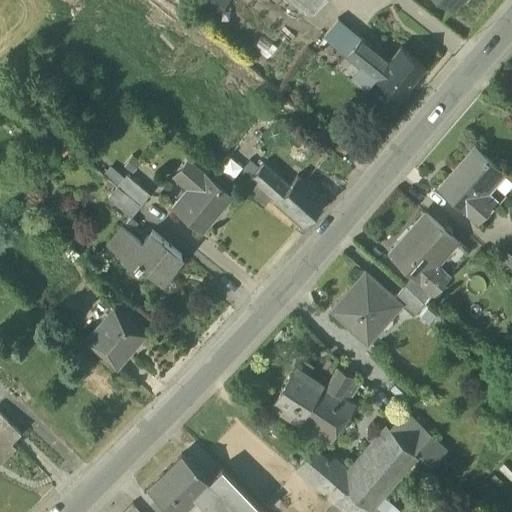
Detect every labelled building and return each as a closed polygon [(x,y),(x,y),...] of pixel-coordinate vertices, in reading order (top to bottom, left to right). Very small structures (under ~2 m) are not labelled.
[(230,0),(228,0),(200,0),(199,3),(217,17),(230,0)] [(285,0),(307,17),(313,16),(325,0),(285,0)] [(442,0),(454,9),(460,0),(442,0)] [(323,38),(346,57),(360,38),(338,20),(323,38)] [(261,37),(252,49),(266,61),(276,49),(261,37)] [(374,80),(399,99),(425,67),(400,48),(389,61),(384,67),(373,58),(378,52),(360,38),(346,57),(359,67),(375,80),(374,80)] [(384,67),(389,61),(378,52),(373,58),(384,67)] [(365,92),(374,80),(375,80),(359,67),(349,80),(365,92)] [(439,187),(476,220),(491,203),(480,193),(500,171),(474,148),(465,158),(469,162),(455,178),(451,174),(439,187)] [(465,158),(451,174),(455,178),(469,162),(465,158)] [(174,207),(200,230),(229,196),(187,160),(175,175),(190,188),(174,207)] [(275,201),(303,225),(324,200),(297,176),(288,186),(263,163),(250,178),(270,196),(275,200),(275,201)] [(126,174),(117,186),(139,204),(149,192),(126,174)] [(240,190),(261,207),(270,196),(250,178),(240,190)] [(131,215),(139,204),(117,186),(108,196),(131,215)] [(412,273),(432,291),(446,275),(433,263),(454,239),(424,212),(407,232),(408,233),(390,253),(412,273)] [(139,261),(160,279),(181,255),(152,230),(141,242),(122,226),(108,243),(135,266),(139,261)] [(468,251),(454,239),(433,263),(446,275),(468,251)] [(331,310),(366,341),(400,302),(393,296),(365,271),(331,310)] [(403,284),(423,301),(432,291),(412,273),(403,284)] [(403,284),(393,296),(400,302),(413,313),(423,301),(403,284)] [(86,339),(115,364),(143,332),(114,306),(86,339)] [(271,405),(297,420),(321,383),(294,366),(271,405)] [(297,420),(328,440),(355,400),(349,397),(359,381),(336,368),(325,386),(321,383),(297,420)] [(389,427),(412,451),(414,450),(428,433),(403,410),(389,427)] [(0,458),(2,460),(15,447),(10,442),(20,432),(0,412),(0,458)] [(340,483),(366,505),(370,501),(378,491),(412,451),(389,427),(351,470),(340,483)] [(447,448),(428,433),(414,450),(432,465),(447,448)] [(332,499),(347,511),(359,511),(366,505),(340,483),(351,470),(333,455),(329,460),(311,448),(295,468),(332,499)] [(173,511),(174,511),(192,494),(208,479),(181,452),(147,486),(173,511)] [(192,494),(210,511),(251,511),(258,506),(220,467),(208,479),(192,494)] [(398,511),(400,510),(378,491),(370,501),(382,511),(398,511)] [(347,511),(332,499),(322,511),(347,511)] [(382,511),(370,501),(366,505),(359,511),(382,511)] [(120,511),(139,511),(132,502),(120,511)]
